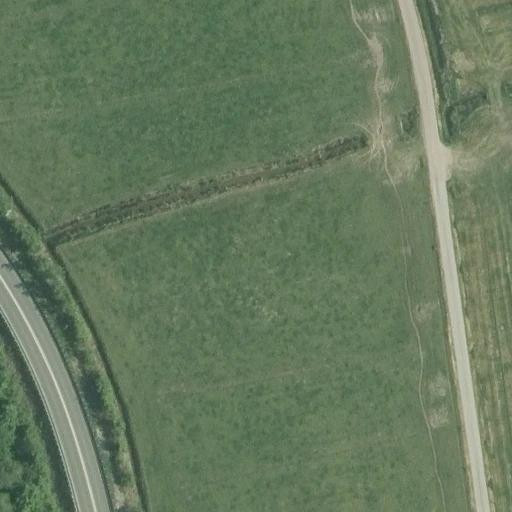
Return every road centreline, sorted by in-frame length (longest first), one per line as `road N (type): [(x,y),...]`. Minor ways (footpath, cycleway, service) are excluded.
road 1 (residential): [(403,0),(421,66),(487,511)]
road 2 (motorway): [(94,511),(55,382),(0,279)]
